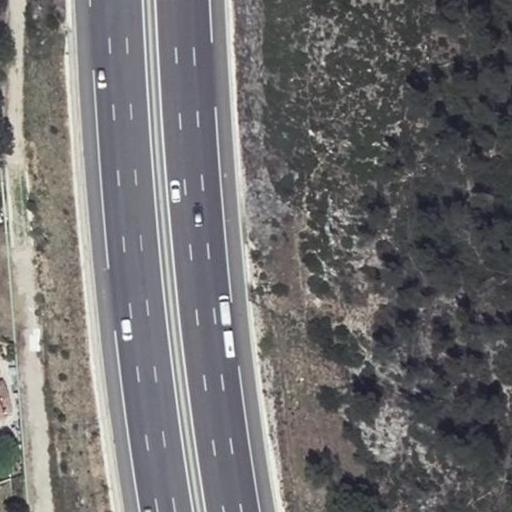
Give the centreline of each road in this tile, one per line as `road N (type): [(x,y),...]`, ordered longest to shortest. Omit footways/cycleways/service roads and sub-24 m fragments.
road 1 (motorway): [(229,511),(184,188),(179,0)]
road 2 (motorway): [(123,0),(130,197),(171,511)]
